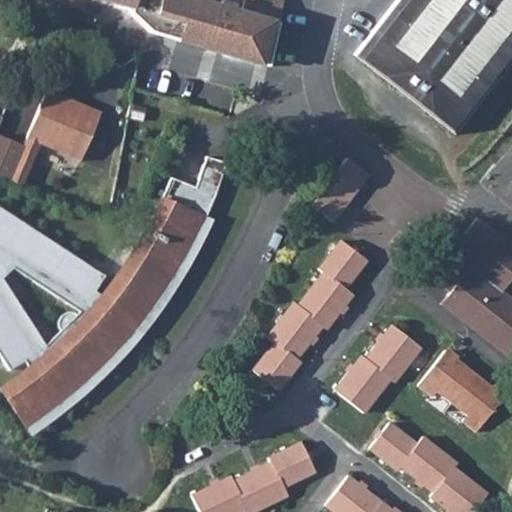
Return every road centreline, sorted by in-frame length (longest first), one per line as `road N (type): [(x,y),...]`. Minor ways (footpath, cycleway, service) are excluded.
road 1 (residential): [(330,0),(317,92),(346,138),(390,174),(395,197),(381,283),(289,411),(194,458)]
road 2 (unknown): [(390,174),(456,193),(511,232)]
